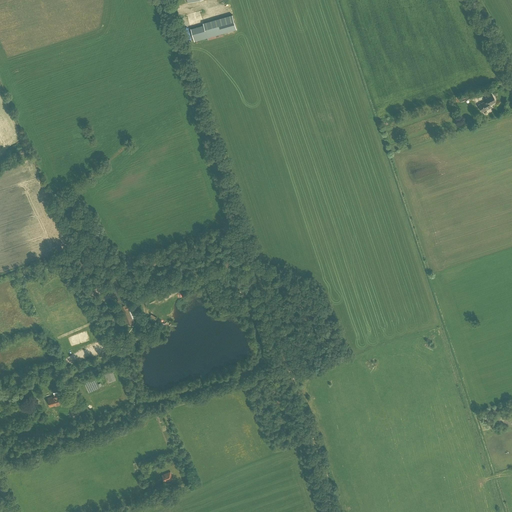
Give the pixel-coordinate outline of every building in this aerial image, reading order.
[(207,29),(194,32),(196,42),(210,38),(207,29)] [(460,102),(463,101),(472,98),(470,92),(458,96),(456,97),(457,102),(460,101),(460,102)] [(482,112),(491,107),(490,105),(496,102),(492,95),(486,98),(487,100),(478,105),(482,112)] [(127,301),(115,277),(107,281),(113,292),(110,294),(112,298),(115,296),(120,305),(120,306),(127,324),(134,322),(132,318),(137,316),(134,309),(138,308),(135,301),(129,303),(127,301)] [(109,382),(116,379),(112,371),(106,373),(109,382)] [(55,406),(61,404),(58,395),(58,393),(59,393),(58,389),(53,391),(54,396),(47,399),(48,400),(50,406),(55,405),(55,406)] [(73,422),(78,421),(77,417),(81,416),(79,410),(70,412),(72,418),(73,422)] [(165,483),(174,480),(170,471),(161,475),(165,483)]
